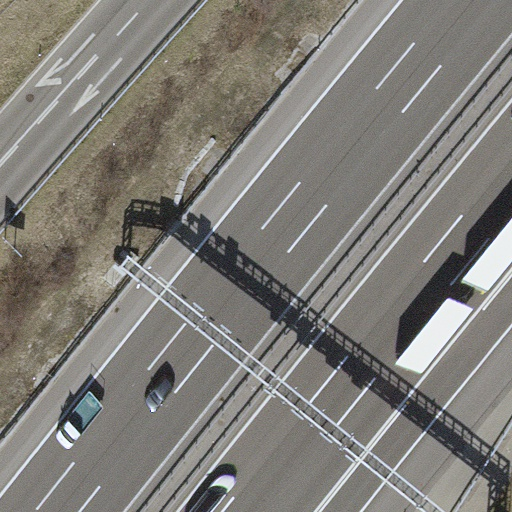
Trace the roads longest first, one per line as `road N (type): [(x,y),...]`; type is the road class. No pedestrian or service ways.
road 1 (motorway): [(473,0),(58,511)]
road 2 (motorway): [(343,392),(511,187)]
road 3 (motorway): [(173,0),(0,194)]
road 4 (motorway): [(248,511),(343,392)]
road 5 (motorway): [(283,511),(343,392)]
